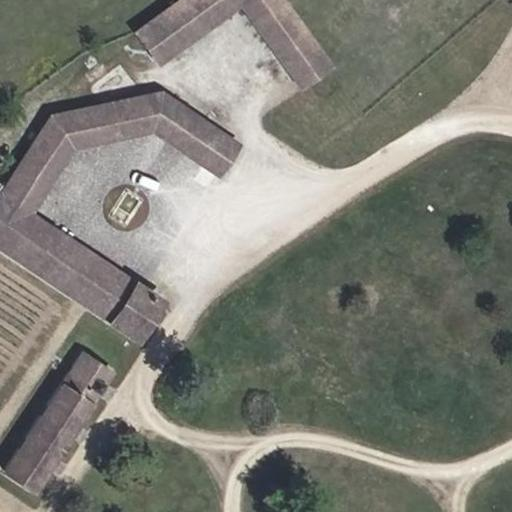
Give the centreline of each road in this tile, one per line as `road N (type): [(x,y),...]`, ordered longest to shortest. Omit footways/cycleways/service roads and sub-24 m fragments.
road 1 (unknown): [(335,174),(242,240),(142,180),(55,191)]
road 2 (unknown): [(335,174),(256,138),(217,110),(204,87),(203,48)]
road 3 (unknown): [(480,112),(335,174)]
